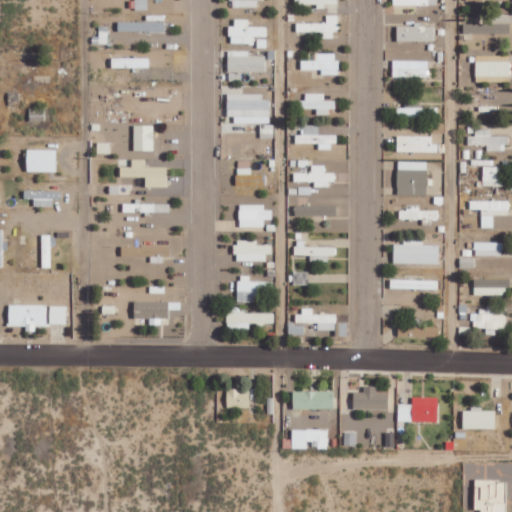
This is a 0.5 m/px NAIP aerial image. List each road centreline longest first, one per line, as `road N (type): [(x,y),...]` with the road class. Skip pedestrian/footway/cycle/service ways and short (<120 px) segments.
road 1 (residential): [(0,352),(511,362)]
road 2 (residential): [(365,356),(365,0)]
road 3 (residential): [(203,355),(199,0)]
road 4 (residential): [(85,352),(83,0)]
